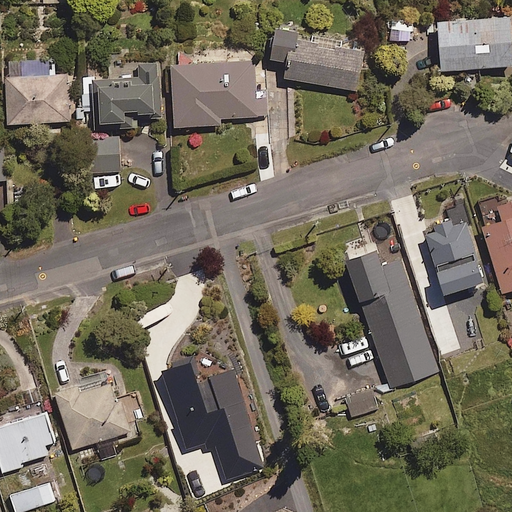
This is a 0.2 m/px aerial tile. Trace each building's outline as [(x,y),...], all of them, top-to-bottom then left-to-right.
[(511,66),(511,26),(511,17),(438,23),(442,72),(511,66)] [(300,33),(277,30),(273,59),(289,62),(287,79),(358,90),(364,54),(298,43),(300,33)] [(55,76),(54,60),(7,62),(9,124),(72,122),(71,75),(55,76)] [(255,60),(172,66),(176,128),(221,124),(220,119),(268,115),(267,92),(257,92),(255,60)] [(160,63),(112,64),(112,80),(94,81),(96,125),(126,124),(126,115),(161,114),(160,63)] [(120,136),(94,136),(94,171),(120,172),(120,136)] [(511,290),(511,201),(499,206),(504,221),(484,227),(504,293),(511,290)] [(434,226),(436,233),(428,235),(445,295),(484,284),(467,223),(454,227),(452,221),(434,226)] [(383,268),(377,251),(348,262),(391,388),(439,372),(401,261),(383,268)] [(475,346),(464,313),(436,322),(447,356),(475,346)] [(198,383),(192,364),(164,372),(187,446),(215,438),(227,478),(265,467),(235,371),(198,383)] [(131,431),(115,383),(81,394),(79,387),(55,396),(73,450),(96,442),(102,460),(120,454),(114,437),(131,431)] [(371,388),(345,398),(354,420),(380,409),(371,388)] [(55,443),(46,414),(0,429),(0,459),(3,469),(48,455),(45,446),(55,443)] [(20,511),(54,502),(49,484),(11,495),(16,511),(20,511)]
